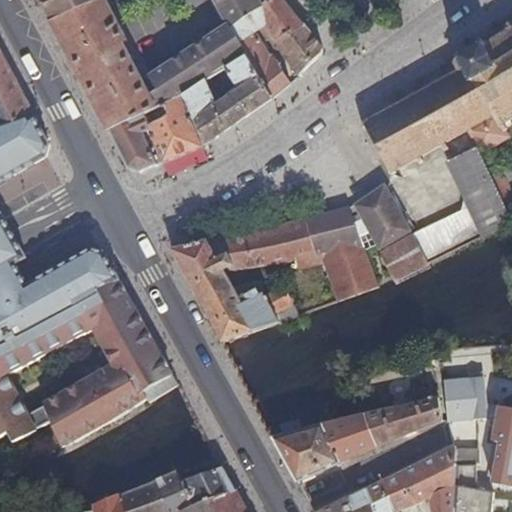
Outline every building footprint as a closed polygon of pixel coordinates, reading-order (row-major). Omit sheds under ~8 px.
[(202,84),(210,78),(246,53),(233,31),(147,91),(130,58),(133,57),(135,54),(135,50),(132,44),(124,47),(122,42),(126,38),(105,0),(40,0),(52,21),(80,74),(109,130),(144,115),(164,106),(179,100),(181,98),(202,84)] [(215,0),(233,31),(269,7),(264,0),(215,0)] [(260,28),(268,38),(279,50),(306,26),(294,13),(282,0),(279,0),(269,7),(233,31),(246,53),(257,45),(251,36),(260,28)] [(511,27),(510,25),(506,27),(509,31),(485,45),(482,41),(478,43),(480,47),(465,55),(463,52),(459,54),(461,57),(453,63),(458,72),(438,83),(436,79),(432,81),(434,85),(416,96),(414,92),(409,95),(411,98),(392,109),(390,106),(385,108),(387,112),(366,124),(363,121),(360,123),(361,125),(361,126),(359,126),(360,129),(362,130),(365,130),(385,168),(382,170),(385,173),(389,171),(392,177),(397,174),(396,172),(417,160),(420,163),(425,160),(423,157),(441,146),(445,152),(450,150),(447,143),(468,131),(475,146),(485,140),(489,147),(500,141),(497,134),(506,129),(503,123),(511,117),(511,27)] [(306,26),(279,50),(302,75),(314,65),(330,52),(306,26)] [(251,36),(257,45),(263,41),(268,38),(260,28),(251,36)] [(273,53),(279,50),(268,38),(263,41),(273,53)] [(264,54),(257,45),(246,53),(273,100),(282,92),(294,82),(276,59),(264,54)] [(0,132),(35,118),(0,52),(0,132)] [(273,100),(246,53),(210,78),(215,86),(227,78),(237,94),(219,101),(222,105),(213,111),(202,84),(181,98),(209,145),(237,125),(273,100)] [(150,129),(153,134),(166,162),(184,155),(206,147),(179,100),(164,106),(170,117),(149,126),(150,129)] [(149,126),(144,115),(109,130),(118,147),(129,168),(135,170),(141,172),(160,164),(146,137),(144,132),(150,129),(149,126)] [(0,182),(46,159),(50,147),(43,133),(35,118),(0,132),(0,182)] [(396,280),(511,224),(511,218),(479,153),(476,147),(472,150),(462,156),(452,160),(473,207),(381,252),(391,271),(396,280)] [(486,150),(479,153),(511,218),(511,217),(511,190),(509,184),(511,182),(511,170),(504,174),(494,154),(490,156),(486,150)] [(410,232),(384,188),(366,198),(355,205),(378,248),(410,232)] [(192,244),(175,249),(197,293),(198,293),(224,345),(297,318),(292,308),(295,302),(288,289),(283,287),(266,294),(263,280),(235,286),(226,272),(293,257),(296,269),(324,262),(340,302),(378,288),(375,278),(350,209),(324,215),(261,228),(208,239),(192,244)] [(0,298),(7,295),(22,287),(11,265),(22,259),(10,236),(0,216),(0,298)] [(0,350),(79,304),(122,286),(113,270),(105,254),(93,250),(22,287),(7,295),(0,298),(0,350)] [(391,271),(375,278),(378,288),(396,280),(391,271)] [(179,386),(147,331),(122,286),(79,304),(0,350),(0,441),(15,433),(21,443),(52,425),(64,449),(147,400),(149,403),(158,398),(179,386)] [(443,385),(447,426),(487,422),(483,380),(443,385)] [(365,423),(380,449),(418,433),(441,423),(436,401),(363,417),(365,423)] [(511,409),(503,408),(502,413),(496,443),(504,444),(496,485),(511,487),(511,409)] [(363,417),(320,426),(340,466),(365,455),(380,449),(365,423),(363,417)] [(297,485),(340,466),(320,426),(272,437),(282,456),(297,485)] [(451,511),(452,487),(453,463),(454,448),(322,511),(451,511)] [(476,449),(454,448),(453,463),(475,464),(476,449)] [(177,474),(98,507),(98,511),(246,511),(226,477),(222,469),(182,484),(177,474)] [(489,511),(492,496),(452,487),(451,511),(489,511)]
